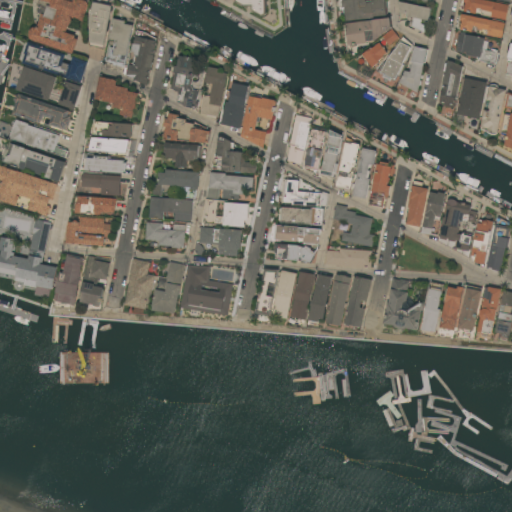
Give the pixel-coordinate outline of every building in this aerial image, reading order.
[(30,40),(29,37),(29,33),(30,30),(32,28),(35,27),(38,28),(42,15),(39,14),(39,13),(38,12),(38,10),(38,9),(39,8),(41,7),(38,6),(39,0),(65,0),(73,2),(73,0),(87,0),(90,1),(85,15),(86,17),(86,21),(83,22),(80,21),(79,18),(76,18),(76,19),(72,18),(72,20),(72,22),(71,24),(70,26),(68,27),(66,32),(77,36),(76,38),(79,39),(74,53),(73,52),(73,54),(30,40)] [(235,0),(267,0),(267,14),(262,17),(252,11),(252,7),(244,7),(235,2),(235,0)] [(346,21),(346,16),(344,16),(342,0),(366,0),(367,3),(372,2),(372,0),(385,0),(387,16),(374,17),(374,18),(346,21)] [(482,0),(496,3),(497,1),(508,3),(508,5),(511,6),(511,14),(509,21),(481,15),(482,10),(477,9),(476,14),(465,12),(465,10),(463,10),(463,8),(463,6),(464,4),(466,4),(466,3),(464,2),(464,0),(482,0)] [(431,8),(429,21),(422,20),(421,24),(428,28),(424,33),(412,26),(414,18),(407,16),(408,15),(400,13),(398,1),(431,8)] [(104,49),(90,46),(90,22),(94,2),(113,6),(104,49)] [(493,20),(493,19),(504,21),(504,23),(509,24),(505,39),(487,36),(488,33),(477,31),(478,28),(474,27),(472,32),(461,30),(461,28),(459,27),(459,26),(459,24),(460,22),(462,23),(462,21),(460,21),(462,14),(493,20)] [(344,24),(346,24),(377,20),(377,18),(385,17),(385,19),(390,18),(392,29),(375,41),(368,42),(369,45),(358,46),(357,47),(358,53),(348,55),(344,24)] [(125,68),(113,65),(114,64),(105,62),(108,45),(110,45),(110,47),(113,48),(115,41),(109,40),(111,33),(112,33),(114,25),(112,24),(113,19),(126,21),(125,24),(134,26),(133,32),(132,32),(125,68)] [(371,48),(371,49),(379,43),(378,42),(383,38),(382,37),(393,29),(399,38),(389,46),(390,48),(387,52),(388,53),(383,56),(384,58),(378,62),(379,63),(372,68),(368,63),(366,65),(362,62),(361,63),(358,59),(359,58),(371,48)] [(156,41),(148,86),(127,76),(130,63),(133,64),(136,53),(131,52),(133,44),(134,44),(138,31),(147,33),(157,39),(156,41)] [(496,65),(479,61),(479,58),(477,57),(477,58),(466,56),(467,52),(465,52),(465,53),(463,53),(457,52),(458,52),(456,51),(459,40),(457,40),(459,35),(460,35),(460,32),(468,34),(468,35),(485,39),(485,41),(488,42),(487,50),(495,52),(495,50),(498,50),(497,53),(499,53),(496,65)] [(403,64),(404,65),(395,80),(381,73),(381,74),(378,73),(384,63),(386,64),(389,58),(397,48),(396,47),(404,37),(413,44),(411,47),(411,48),(403,64)] [(23,63),(27,54),(25,53),(29,42),(66,55),(64,62),(71,64),(73,57),(89,62),(82,83),(23,63)] [(409,72),(415,46),(428,49),(428,50),(429,50),(426,64),(425,64),(418,93),(399,83),(405,71),(409,72)] [(179,95),(179,94),(179,92),(175,92),(175,91),(172,90),(175,73),(174,73),(175,66),(178,67),(179,59),(180,59),(181,56),(186,57),(186,56),(193,58),(193,59),(198,60),(197,67),(203,68),(199,89),(202,90),(198,108),(196,108),(196,109),(185,107),(178,102),(179,95)] [(445,77),(444,77),(443,76),(445,75),(446,72),(445,71),(446,64),(447,64),(448,60),(454,62),(463,66),(456,103),(455,107),(452,107),(451,108),(444,106),(445,105),(439,104),(445,77)] [(17,90),(25,67),(57,78),(49,101),(17,90)] [(222,107),(220,106),(218,118),(200,114),(204,95),(211,97),(213,84),(206,82),(209,67),(219,69),(219,72),(228,74),(222,107)] [(95,99),(100,77),(117,81),(116,86),(129,89),(128,91),(139,94),(135,112),(134,112),(132,118),(120,115),(121,109),(113,108),(114,103),(95,99)] [(480,119),(457,114),(465,78),(488,83),(480,119)] [(75,110),(59,105),(66,82),(82,87),(75,110)] [(240,129),(221,124),(226,102),(229,103),(234,83),(249,86),(240,129)] [(497,135),(496,135),(494,135),(493,135),(491,135),(488,133),(488,132),(485,132),(485,131),(480,130),(485,110),(488,111),(489,110),(488,108),(489,103),(490,102),(491,100),(486,99),(488,87),(490,87),(490,85),(495,84),(498,86),(498,88),(506,90),(497,135)] [(507,136),(501,134),(501,133),(505,114),(511,116),(511,113),(511,109),(505,108),(508,92),(511,94),(511,148),(505,145),(507,136)] [(70,111),(70,112),(73,113),(71,119),(72,119),(68,131),(50,125),(52,119),(45,116),(43,121),(39,123),(13,115),(17,104),(15,100),(17,95),(20,94),(70,111)] [(250,95),(276,101),(275,102),(277,102),(273,120),(258,117),(256,130),(267,132),(264,148),(242,137),(250,95)] [(164,140),(167,127),(165,127),(168,111),(171,112),(171,113),(181,116),(180,119),(187,120),(187,122),(194,124),(195,122),(206,129),(205,131),(212,132),(209,143),(164,140)] [(291,146),(290,146),(296,115),(311,118),(302,165),(288,162),(291,146)] [(36,147),(35,149),(27,146),(28,144),(10,138),(15,123),(16,123),(17,120),(30,124),(29,125),(34,127),(35,125),(63,135),(62,136),(61,136),(57,147),(69,151),(66,158),(36,147)] [(133,124),(130,138),(93,135),(93,134),(92,133),(92,129),(94,129),(94,126),(93,126),(94,122),(95,123),(95,122),(133,124)] [(313,127),(327,130),(319,170),(318,172),(316,173),(314,173),(305,169),(313,127)] [(331,130),(343,136),(342,138),(343,139),(341,148),(340,148),(337,164),(338,164),(336,173),(333,172),(332,176),(321,174),(331,130)] [(222,171),(223,156),(217,156),(219,138),(222,137),(232,142),(232,143),(234,143),(233,151),(246,153),(245,162),(257,163),(256,165),(257,167),(257,169),(256,173),(255,174),(222,171)] [(129,140),(126,153),(90,150),(92,138),(129,140)] [(67,163),(60,182),(46,177),(47,174),(43,172),(41,176),(20,168),(20,167),(2,161),(6,149),(9,150),(11,143),(67,163)] [(200,145),(198,162),(188,161),(187,168),(176,167),(176,160),(173,160),(173,158),(166,158),(167,154),(165,154),(165,143),(200,145)] [(346,143),(352,144),(353,143),(360,145),(351,189),(337,186),(346,143)] [(356,179),(355,179),(355,175),(357,175),(363,148),(377,151),(374,166),(372,165),(372,168),(369,168),(369,171),(370,171),(369,179),(371,179),(366,199),(353,196),(356,179)] [(85,171),(88,158),(94,159),(94,156),(109,157),(109,160),(124,161),(124,163),(127,163),(126,172),(122,172),(122,174),(85,171)] [(59,185),(48,217),(26,209),(29,202),(17,198),(15,205),(0,200),(0,167),(1,165),(59,185)] [(377,165),(396,168),(395,174),(394,174),(393,177),(390,176),(389,178),(390,178),(390,183),(388,182),(388,186),(392,187),(391,195),(388,195),(388,197),(386,197),(385,202),(383,202),(382,207),(369,205),(377,165)] [(200,173),(198,190),(197,190),(196,199),(184,198),(185,188),(181,188),(181,187),(173,186),(173,189),(163,189),(162,196),(153,195),(154,185),(158,185),(159,172),(166,173),(166,170),(200,173)] [(223,226),(223,225),(201,224),(206,199),(209,186),(210,187),(211,173),(227,174),(227,176),(255,178),(254,192),(246,191),(246,195),(240,195),(239,200),(223,199),(223,190),(219,190),(218,210),(217,210),(216,216),(224,217),(225,203),(249,204),(248,221),(245,221),(245,227),(223,226)] [(293,205),(293,203),(284,202),(285,196),(287,196),(289,179),(290,173),(300,179),(299,192),(315,193),(316,190),(329,194),(327,207),(293,205)] [(120,197),(101,195),(102,189),(82,187),(82,181),(81,180),(81,176),(83,176),(83,174),(122,176),(120,197)] [(420,228),(407,225),(412,200),(410,199),(414,181),(423,183),(422,187),(429,189),(420,228)] [(431,193),(438,194),(439,192),(446,194),(445,200),(446,200),(443,212),(442,212),(441,218),(440,217),(439,220),(438,220),(434,236),(422,233),(431,193)] [(117,199),(114,214),(113,213),(113,215),(104,214),(104,212),(103,212),(102,214),(101,215),(98,215),(97,215),(95,213),(95,215),(73,213),(76,197),(117,199)] [(193,200),(192,222),(176,221),(176,213),(164,213),(164,219),(150,219),(151,198),(193,200)] [(449,201),(471,206),(471,209),(478,211),(475,223),(472,223),(472,224),(463,222),(459,241),(451,239),(449,240),(444,239),(444,238),(441,237),(449,201)] [(342,241),(343,232),(351,233),(353,225),(347,223),(347,222),(334,219),(337,205),(348,207),(347,211),(356,213),(356,215),(373,219),(370,234),(375,235),(372,248),(342,241)] [(279,222),(280,207),(312,210),(312,208),(324,209),(322,226),(279,222)] [(112,225),(111,238),(105,237),(104,246),(65,243),(70,220),(79,221),(80,216),(105,219),(105,224),(112,225)] [(42,264),(58,268),(53,290),(37,286),(36,287),(32,287),(30,284),(24,283),(25,279),(16,277),(17,275),(0,271),(0,259),(1,259),(2,251),(0,250),(2,237),(16,240),(13,253),(16,253),(15,257),(29,259),(30,255),(29,255),(35,222),(36,222),(37,220),(52,223),(42,264)] [(485,264),(483,264),(483,265),(477,263),(475,262),(475,261),(473,261),(473,260),(473,259),(471,259),(480,220),(486,221),(486,220),(494,222),(485,264)] [(147,222),(163,223),(163,230),(173,230),(174,224),(186,225),(184,247),(180,247),(180,249),(172,248),(173,247),(159,246),(159,241),(145,240),(147,222)] [(496,225),(510,228),(509,234),(510,234),(508,243),(507,243),(503,261),(489,258),(496,225)] [(278,226),(321,230),(320,236),(319,244),(318,244),(318,245),(304,244),(304,243),(303,243),(303,238),(298,237),(298,242),(277,240),(278,226)] [(201,227),(215,228),(215,230),(220,230),(220,229),(242,230),(241,250),(238,250),(237,257),(220,256),(220,249),(219,249),(219,245),(199,244),(201,227)] [(458,241),(456,249),(468,251),(472,236),(462,234),(460,242),(458,241)] [(275,259),(276,253),(275,253),(274,251),(274,244),(280,244),(280,245),(297,245),(305,248),(305,246),(306,246),(312,249),(311,251),(315,253),(316,250),(317,251),(310,263),(308,262),(307,264),(304,262),(301,261),(275,259)] [(326,265),(327,251),(340,252),(340,249),(373,251),(371,268),(326,265)] [(52,302),(53,295),(56,296),(58,284),(57,283),(58,275),(60,276),(61,273),(64,273),(67,255),(84,259),(80,280),(82,280),(79,296),(77,296),(75,307),(52,302)] [(79,302),(89,256),(100,259),(111,260),(110,263),(111,264),(107,278),(106,281),(98,279),(96,286),(105,288),(101,307),(79,302)] [(125,305),(131,273),(133,259),(150,263),(147,275),(155,276),(151,296),(153,296),(151,305),(147,304),(146,310),(125,305)] [(176,312),(175,312),(175,314),(152,311),(153,307),(152,307),(159,277),(167,278),(170,262),(185,265),(176,312)] [(181,308),(186,277),(187,277),(188,265),(210,267),(209,281),(233,284),(228,316),(181,308)] [(270,316),(255,313),(264,269),(280,270),(270,316)] [(288,319),(273,316),(282,270),(297,273),(288,319)] [(306,321),(290,318),(291,315),(292,315),(300,272),(316,273),(315,275),(306,321)] [(324,319),(320,318),(319,323),(309,321),(312,306),(311,306),(312,300),(313,300),(318,275),(333,278),(324,319)] [(341,326),(327,323),(333,294),(332,294),(335,279),(336,279),(337,275),(341,276),(341,275),(348,276),(347,277),(352,278),(341,326)] [(355,276),(372,280),(373,281),(370,292),(369,292),(367,302),(365,301),(364,308),(366,308),(361,328),(345,324),(355,276)] [(383,324),(388,304),(389,304),(391,296),(389,296),(393,279),(400,281),(400,279),(410,282),(408,287),(409,288),(408,293),(409,293),(407,301),(403,304),(402,310),(409,311),(420,303),(419,301),(420,301),(421,303),(423,303),(420,319),(417,331),(407,329),(404,329),(402,330),(399,329),(396,328),(394,326),(383,324)] [(432,282),(444,285),(439,309),(441,310),(436,335),(427,333),(426,334),(421,333),(432,282)] [(474,331),(471,331),(471,333),(464,331),(465,329),(464,329),(464,330),(458,329),(459,323),(460,323),(465,298),(464,297),(466,285),(482,288),(481,291),(482,292),(474,331)] [(455,331),(440,328),(449,287),(458,289),(458,287),(464,288),(455,331)] [(492,336),(482,334),(482,333),(478,332),(484,301),(483,301),(486,288),(488,288),(489,287),(502,290),(492,336)] [(504,291),(511,292),(511,326),(510,336),(496,333),(504,291)]
